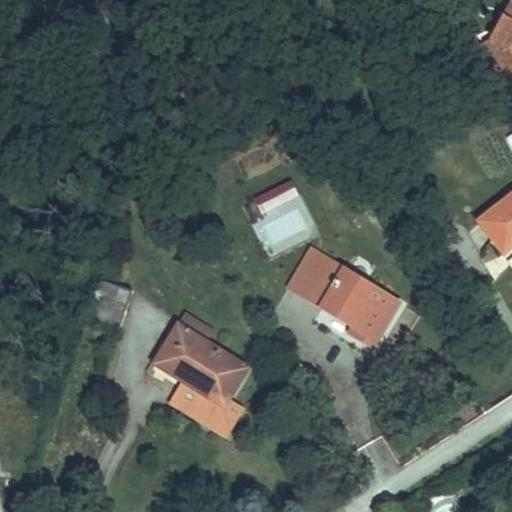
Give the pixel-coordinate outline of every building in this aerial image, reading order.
[(511,0),(492,39),(511,49),(511,50),(511,0)] [(291,182),(252,193),(258,211),(296,200),(291,182)] [(511,184),(476,213),(501,244),(507,240),(511,246),(511,184)] [(396,301),(327,260),(305,295),(356,326),(351,333),(370,345),(396,301)] [(97,273),(82,313),(114,325),(129,285),(97,273)] [(178,380),(165,402),(218,435),(234,408),(221,400),(241,367),(199,340),(206,329),(180,313),(150,362),(168,373),(173,365),(184,371),(178,380)] [(173,365),(168,373),(178,380),(184,371),(173,365)]
